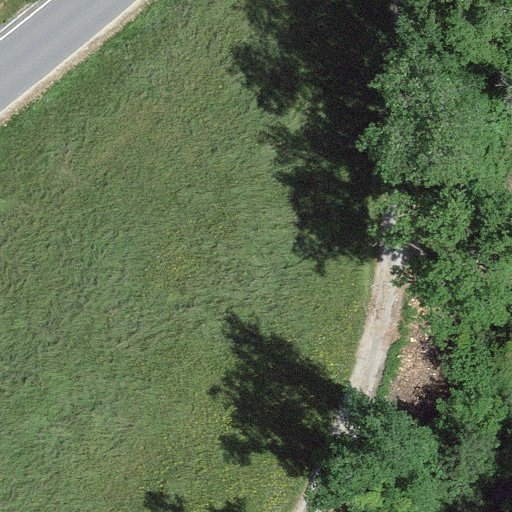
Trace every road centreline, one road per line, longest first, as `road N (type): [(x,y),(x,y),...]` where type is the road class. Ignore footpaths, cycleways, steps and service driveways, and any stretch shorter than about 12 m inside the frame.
road 1 (track): [(314,511),(337,474),(394,272),(403,0)]
road 2 (tertiary): [(0,89),(105,0)]
